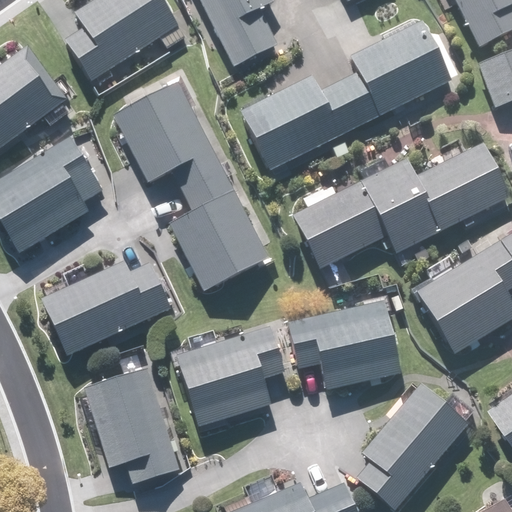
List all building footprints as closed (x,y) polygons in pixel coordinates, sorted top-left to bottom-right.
[(64,39),(92,83),(179,26),(162,0),(101,0),(76,17),(83,27),(64,39)] [(200,0),(234,67),(276,46),(256,7),(270,0),(200,0)] [(511,0),(454,0),(479,47),(511,30),(511,0)] [(242,114),(271,171),(450,81),(420,24),(347,61),(355,75),(320,93),(313,78),(242,114)] [(511,51),(479,65),(495,106),(511,99),(511,51)] [(0,148),(61,113),(29,58),(0,74),(0,148)] [(210,290),(267,261),(177,83),(119,112),(156,185),(171,177),(188,212),(174,219),(210,290)] [(71,137),(0,180),(0,225),(17,254),(87,211),(82,204),(104,191),(71,137)] [(408,160),(292,215),(320,272),(389,239),(396,254),(511,199),(484,144),(416,176),(408,160)] [(511,234),(417,291),(454,353),(511,318),(511,301),(507,294),(511,291),(511,234)] [(40,302),(68,358),(170,307),(148,263),(132,271),(126,259),(40,302)] [(403,374),(388,301),(286,322),(296,370),(319,365),(324,390),(403,374)] [(286,375),(271,326),(176,356),(199,429),(276,405),(268,380),(286,375)] [(179,469),(148,369),(85,389),(110,468),(127,463),(133,483),(179,469)] [(359,477),(394,508),(468,423),(424,385),(363,456),(371,463),(359,477)] [(511,397),(494,410),(511,436),(511,397)] [(235,511),(356,511),(346,485),(309,500),(303,485),(235,511)] [(511,511),(511,504),(508,498),(486,511),(511,511)]
